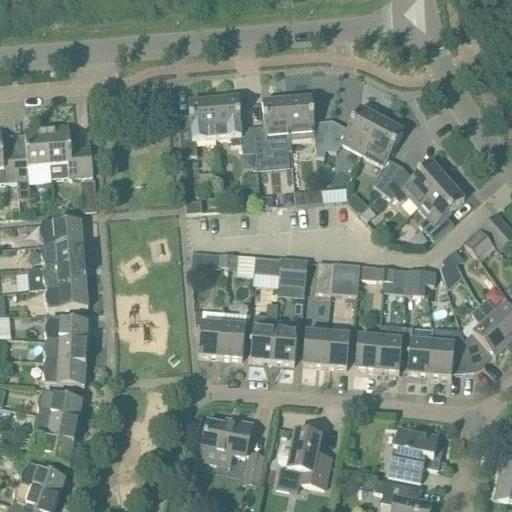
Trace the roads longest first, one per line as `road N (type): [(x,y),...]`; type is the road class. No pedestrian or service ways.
road 1 (residential): [(153,511),(200,397),(477,420)]
road 2 (residential): [(96,53),(425,23)]
road 3 (residential): [(425,23),(475,126),(511,168)]
road 4 (residential): [(0,94),(100,86),(96,53)]
